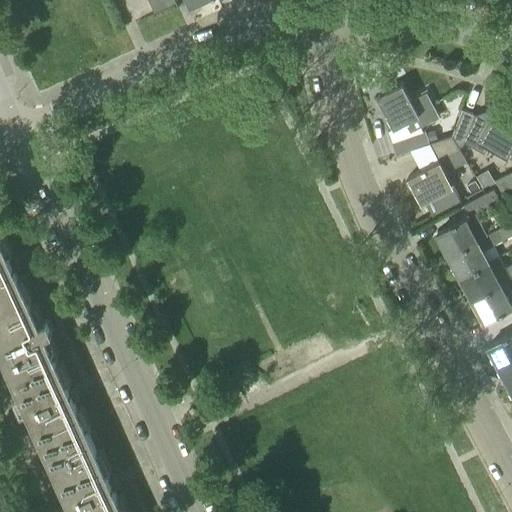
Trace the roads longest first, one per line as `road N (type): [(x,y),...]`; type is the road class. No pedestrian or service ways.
road 1 (residential): [(511,472),(368,193),(338,108),(328,16)]
road 2 (residential): [(193,511),(13,129)]
road 3 (residential): [(328,16),(239,29),(13,129)]
road 4 (residential): [(511,55),(425,23),(328,16)]
